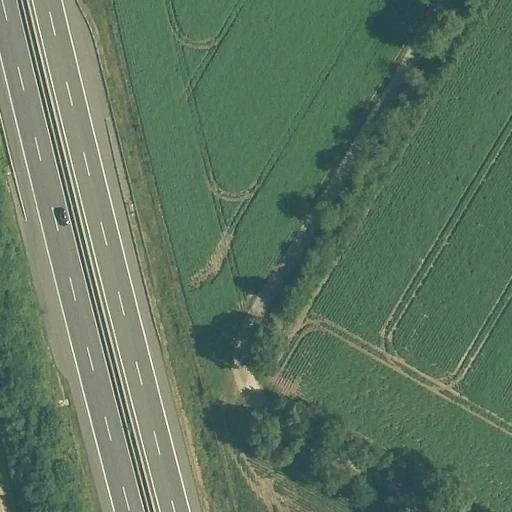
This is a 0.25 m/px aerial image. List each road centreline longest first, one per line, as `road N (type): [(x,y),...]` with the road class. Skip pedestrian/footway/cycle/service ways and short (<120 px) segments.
road 1 (track): [(476,511),(239,371),(235,330),(441,0)]
road 2 (motorway): [(175,511),(46,0)]
road 3 (motorway): [(2,0),(129,511)]
